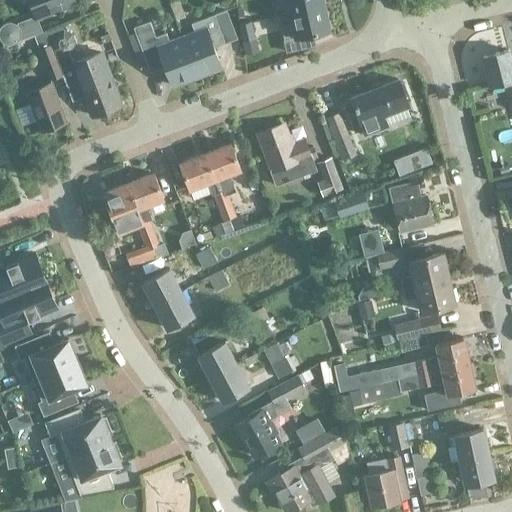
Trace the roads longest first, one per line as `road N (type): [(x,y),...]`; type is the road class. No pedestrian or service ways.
road 1 (residential): [(236,511),(122,333),(60,199),(61,175),(75,158),(155,128)]
road 2 (residential): [(511,365),(429,23)]
road 3 (residential): [(155,128),(400,31)]
road 4 (residential): [(155,128),(110,16)]
